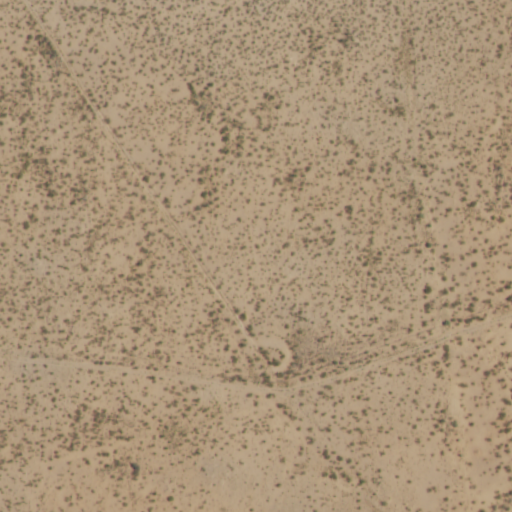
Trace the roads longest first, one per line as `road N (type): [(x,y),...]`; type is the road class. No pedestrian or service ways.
road 1 (track): [(349,511),(301,453),(275,443),(255,387),(125,214),(27,0)]
road 2 (track): [(511,355),(301,453)]
